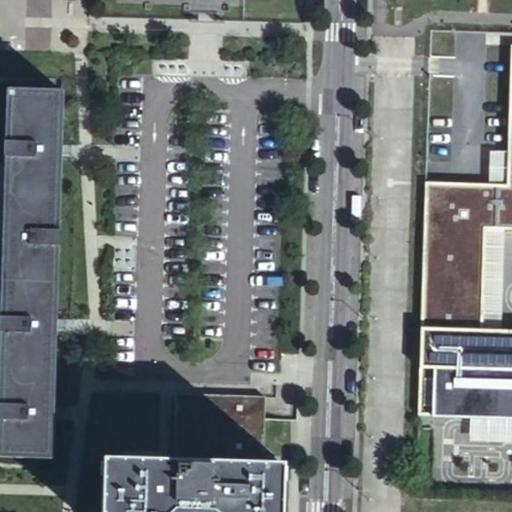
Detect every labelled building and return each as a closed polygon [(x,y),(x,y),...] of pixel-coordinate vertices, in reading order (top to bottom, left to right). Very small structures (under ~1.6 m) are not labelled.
[(422,328),(479,330),(483,225),(511,226),(511,53),(508,184),(427,182),(422,328)] [(61,97),(9,95),(0,404),(0,458),(51,459),(55,325),(59,149),(61,97)] [(422,328),(421,364),(431,364),(511,366),(511,331),(479,330),(422,328)] [(511,366),(431,364),(429,411),(511,413),(511,366)] [(265,397),(179,395),(176,464),(163,463),(106,461),(103,511),(279,511),(281,466),(263,466),(265,397)]
